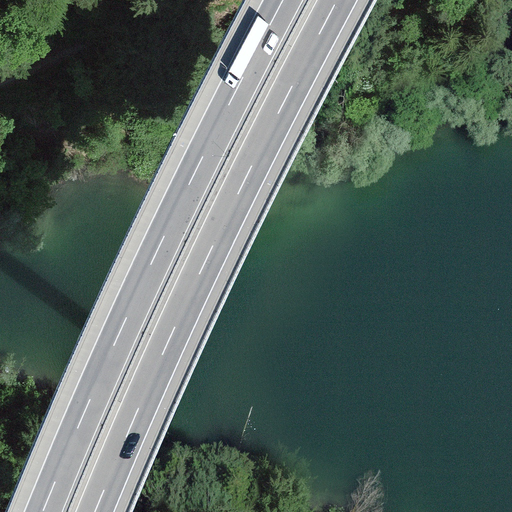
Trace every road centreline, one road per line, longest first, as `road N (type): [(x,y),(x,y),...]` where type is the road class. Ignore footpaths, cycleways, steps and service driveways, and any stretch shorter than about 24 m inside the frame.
road 1 (motorway): [(95,511),(238,192),(335,0)]
road 2 (motorway): [(280,0),(43,511)]
